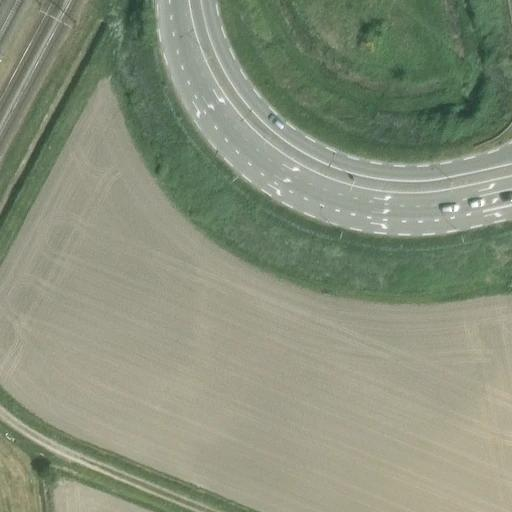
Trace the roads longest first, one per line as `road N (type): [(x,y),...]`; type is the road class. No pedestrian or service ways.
road 1 (tertiary): [(176,0),(179,35),(213,112),(243,149),(291,183),(348,208),(407,215),(511,199)]
road 2 (tertiary): [(511,156),(404,174),(359,169),(312,151),(247,95),(225,62),(206,0)]
road 3 (track): [(204,511),(94,465),(0,411)]
